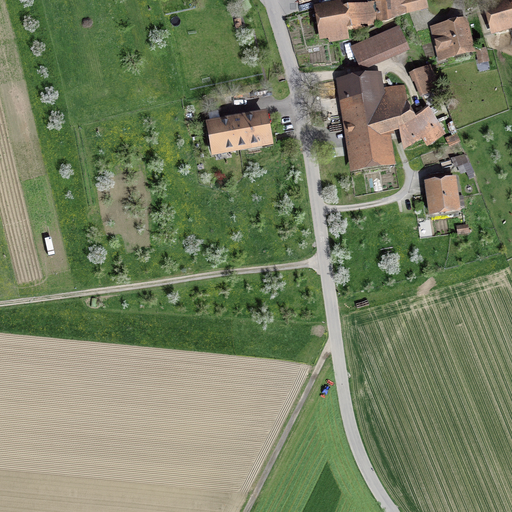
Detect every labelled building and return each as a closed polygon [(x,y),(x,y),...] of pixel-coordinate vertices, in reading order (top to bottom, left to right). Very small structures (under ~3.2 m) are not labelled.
[(386,0),(376,1),(378,23),(387,22),(409,13),(408,0),(386,0)] [(425,0),(408,0),(409,13),(428,7),(425,0)] [(511,1),(487,9),(494,31),(511,25),(511,1)] [(373,17),(371,4),(318,13),(322,34),(329,33),(330,43),(349,40),(348,32),(368,28),(366,19),(373,17)] [(464,24),(433,30),(439,57),(469,50),(464,24)] [(399,30),(352,50),(359,66),(406,46),(399,30)] [(486,49),(476,51),(479,65),(490,62),(486,49)] [(431,69),(414,75),(422,96),(439,90),(431,69)] [(380,76),(343,82),(357,170),(387,164),(381,132),(400,126),(415,119),(411,84),(382,90),(380,76)] [(415,119),(400,126),(404,145),(423,133),(429,144),(442,134),(427,111),(415,119)] [(266,114),(208,124),(214,156),(272,145),(266,114)] [(465,156),(453,160),(455,168),(468,164),(465,156)] [(450,167),(424,170),(429,215),(455,212),(450,167)]
